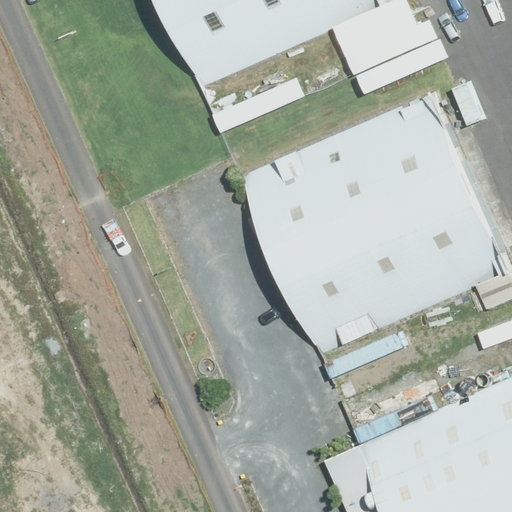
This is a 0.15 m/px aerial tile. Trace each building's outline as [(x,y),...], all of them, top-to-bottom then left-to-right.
[(170,0),(207,81),(387,0),(170,0)] [(351,58),(357,73),(431,40),(425,25),(351,58)] [(436,45),(363,77),(369,92),(442,60),(436,45)] [(300,79),(214,114),(222,133),(308,98),(300,79)] [(511,254),(437,86),(247,170),(327,348),(511,266),(511,254)] [(511,377),(511,357),(501,362),(508,379),(511,377)] [(441,409),(420,367),(345,404),(363,443),(441,409)] [(511,511),(511,386),(368,447),(395,511),(511,511)]
